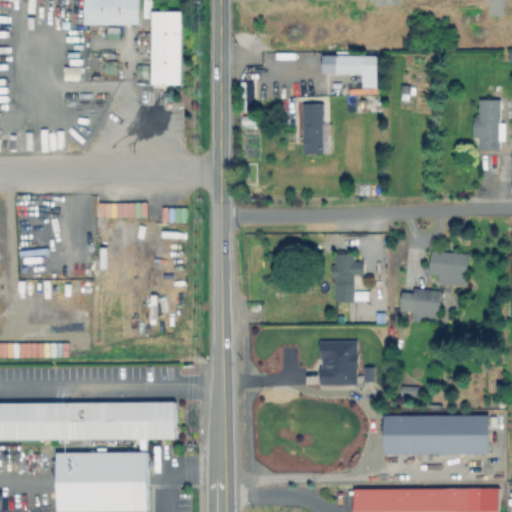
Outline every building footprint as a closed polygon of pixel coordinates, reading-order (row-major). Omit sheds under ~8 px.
[(83,0),(84,24),(139,23),(138,0),(83,0)] [(182,11),(152,10),(151,83),(181,84),(182,11)] [(364,56),(364,74),(339,74),(339,56),(364,56)] [(503,101),(503,123),(508,123),(508,139),(503,139),(503,150),(482,150),(482,137),(475,136),(476,118),(482,118),(483,100),(503,101)] [(326,153),(308,154),(305,104),(323,103),(326,153)] [(472,254),(470,276),(449,274),(448,280),(439,279),(440,273),(432,272),(434,250),(472,254)] [(366,262),(366,274),(357,274),(356,290),(369,290),(369,298),(356,298),(356,301),(336,301),(336,275),(332,275),(332,265),(336,265),(336,254),(357,254),(357,262),(366,262)] [(445,290),(442,314),(412,310),(415,286),(445,290)] [(320,384),(357,383),(357,340),(320,340),(320,384)] [(421,387),(421,395),(403,394),(404,387),(421,387)] [(0,404),(0,442),(174,440),(174,403),(0,404)] [(489,414),(384,414),(384,453),(489,453),(489,414)] [(54,454),(54,511),(146,511),(146,454),(54,454)] [(353,496),(353,511),(498,511),(498,496),(353,496)]
